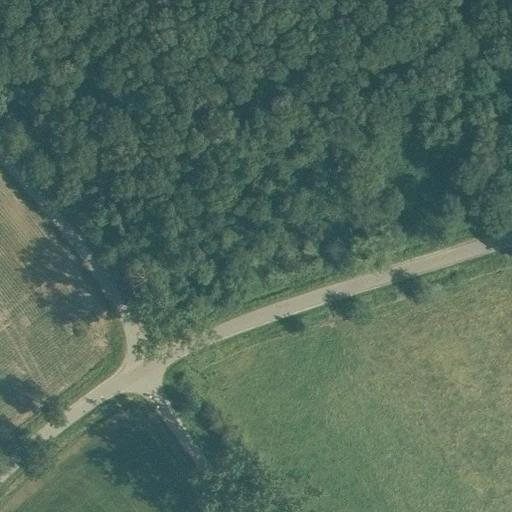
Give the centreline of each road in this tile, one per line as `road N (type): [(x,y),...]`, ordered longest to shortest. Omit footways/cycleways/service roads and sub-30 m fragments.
road 1 (tertiary): [(144,367),(287,306),(511,235)]
road 2 (unclassified): [(144,367),(112,292),(0,154)]
road 3 (tertiary): [(0,475),(144,367)]
road 4 (track): [(243,511),(156,402),(144,367)]
